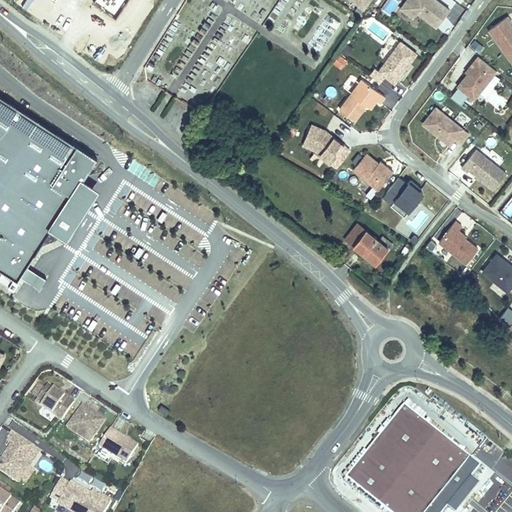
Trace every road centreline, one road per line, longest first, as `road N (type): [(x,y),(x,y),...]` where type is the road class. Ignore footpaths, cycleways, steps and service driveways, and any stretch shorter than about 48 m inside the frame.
road 1 (residential): [(482,0),(400,111),(396,137),(469,206),(511,232)]
road 2 (residential): [(284,497),(66,361),(44,355)]
road 3 (secondary): [(377,331),(293,247),(182,158)]
road 4 (residential): [(379,370),(303,478)]
road 5 (secondary): [(113,93),(9,19)]
road 6 (secondary): [(9,19),(103,104)]
road 7 (secondary): [(511,427),(413,358)]
